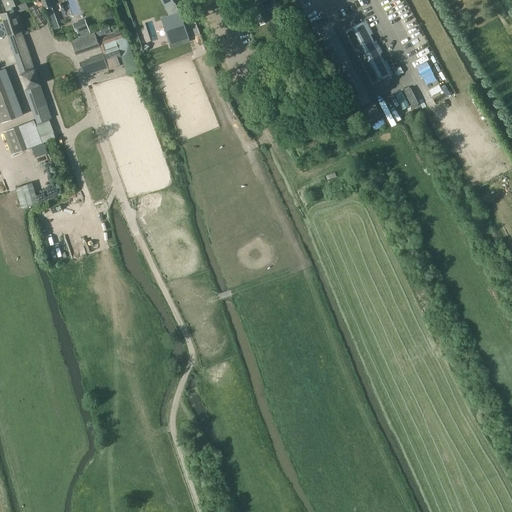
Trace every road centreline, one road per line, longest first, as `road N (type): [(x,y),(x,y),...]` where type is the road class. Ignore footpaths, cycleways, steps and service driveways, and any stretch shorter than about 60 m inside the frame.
road 1 (track): [(198,511),(169,413),(191,351),(117,184),(96,218),(59,226),(55,235)]
road 2 (track): [(286,167),(436,511)]
road 3 (track): [(302,265),(404,511)]
road 4 (track): [(245,146),(302,265),(218,297)]
road 5 (track): [(286,167),(268,136),(245,146),(179,0)]
road 6 (unknown): [(371,0),(413,77),(463,140)]
